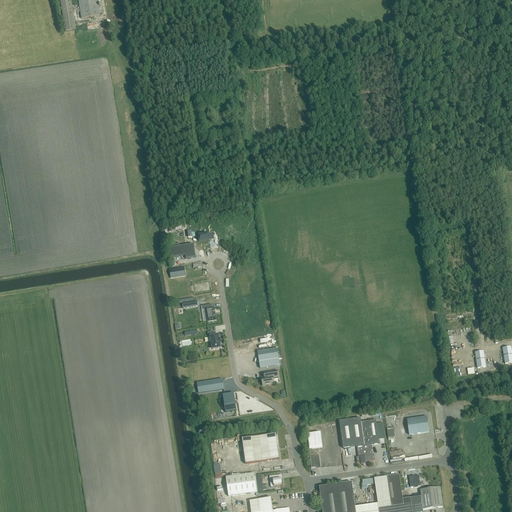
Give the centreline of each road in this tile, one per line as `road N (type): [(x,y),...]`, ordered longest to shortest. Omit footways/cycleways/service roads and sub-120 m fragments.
road 1 (unclassified): [(310,484),(284,419),(235,378),(220,274)]
road 2 (unclassified): [(310,484),(454,460)]
